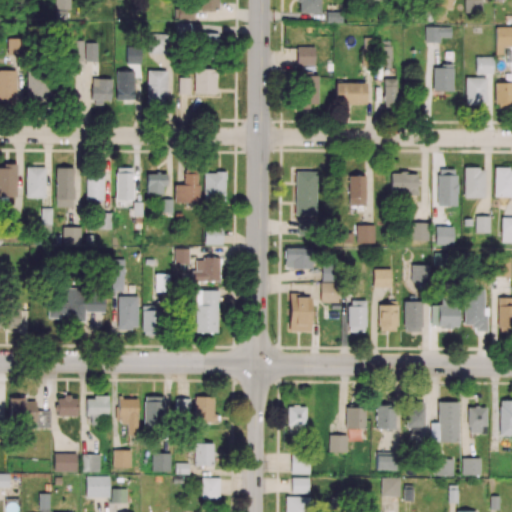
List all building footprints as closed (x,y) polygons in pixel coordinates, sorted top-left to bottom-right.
[(44,166),(25,166),(24,196),(44,197),(44,166)] [(478,169),(478,166),(463,166),(463,196),(483,196),(484,169),(478,169)] [(511,169),(508,169),(508,167),(494,166),(493,195),(511,195),(511,169)] [(315,170),(294,170),(294,214),(315,214),(315,170)] [(170,198),(161,198),(160,212),(170,212),(170,198)] [(488,215),(474,215),(473,231),(488,232),(488,215)] [(409,221),(409,239),(427,239),(427,222),(409,221)] [(355,224),(355,242),(372,242),(372,224),(355,224)] [(79,226),(61,226),(61,242),(79,242),(79,226)] [(351,232),(342,232),(342,242),(351,241),(351,232)] [(93,234),(84,234),(85,242),(93,242),(93,234)] [(187,247),(173,247),(173,262),(188,262),(187,247)] [(390,268),(372,268),(372,286),(389,286),(390,268)]
